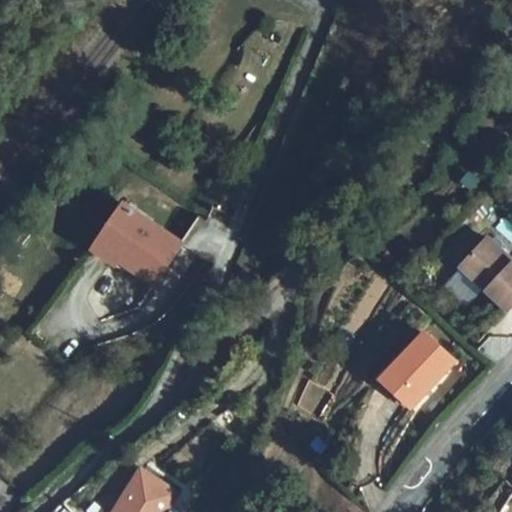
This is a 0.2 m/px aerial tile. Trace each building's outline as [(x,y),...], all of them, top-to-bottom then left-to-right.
[(182,256),(125,215),(101,248),(124,265),(119,272),(153,296),(182,256)] [(511,249),(500,238),(472,267),(511,304),(511,249)] [(92,260),(115,276),(119,272),(124,265),(101,248),(92,260)] [(457,371),(428,344),(386,384),(416,413),(457,371)] [(164,511),(171,501),(129,476),(108,511),(164,511)] [(0,511),(14,511),(16,511),(0,498),(0,511)]
